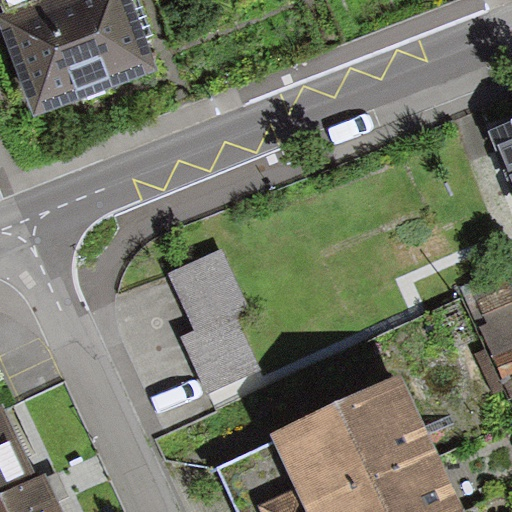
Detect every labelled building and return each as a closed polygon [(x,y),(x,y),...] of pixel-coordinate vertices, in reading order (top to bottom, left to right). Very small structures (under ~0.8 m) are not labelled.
[(123,0),(52,0),(0,18),(0,23),(33,119),(151,78),(123,0)] [(511,176),(511,134),(497,140),(511,176)] [(249,310),(222,254),(174,277),(202,333),(233,318),(249,310)] [(202,333),(179,344),(206,399),(260,373),(233,318),(202,333)] [(275,441),(303,500),(430,442),(402,383),(275,441)] [(58,511),(1,400),(0,400),(0,511),(58,511)] [(303,500),(308,511),(436,511),(457,502),(430,442),(303,500)] [(436,511),(461,511),(457,502),(436,511)]
